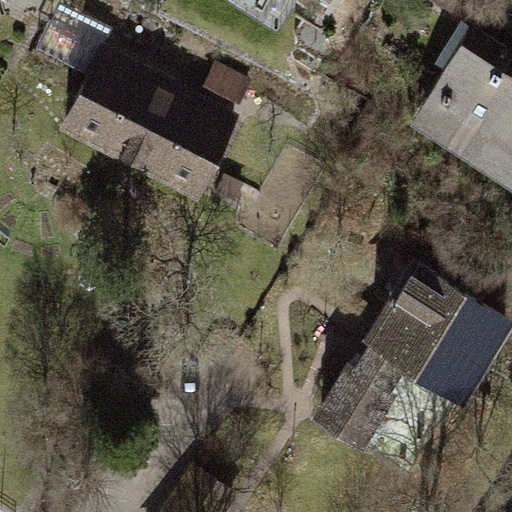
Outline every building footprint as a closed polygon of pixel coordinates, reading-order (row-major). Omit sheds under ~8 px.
[(77,0),(69,0),(47,40),(94,65),(117,22),(77,0)] [(276,0),(250,0),(267,13),(276,0)] [(511,73),(467,44),(419,116),(511,175),(511,73)] [(111,63),(70,135),(214,216),(255,144),(111,63)] [(511,331),(417,278),(335,422),(432,477),(511,334),(511,331)]
